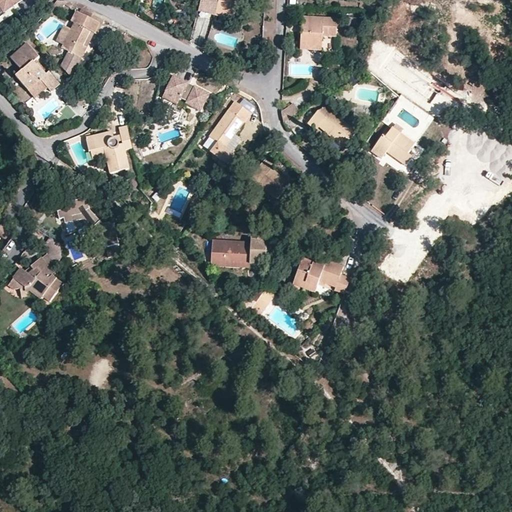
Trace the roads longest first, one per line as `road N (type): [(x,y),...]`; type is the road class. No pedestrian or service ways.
road 1 (track): [(149,228),(320,382),(412,498),(412,511)]
road 2 (residential): [(94,0),(243,80),(273,87)]
road 3 (residential): [(0,103),(149,228)]
road 4 (residential): [(273,87),(277,136),(362,217)]
